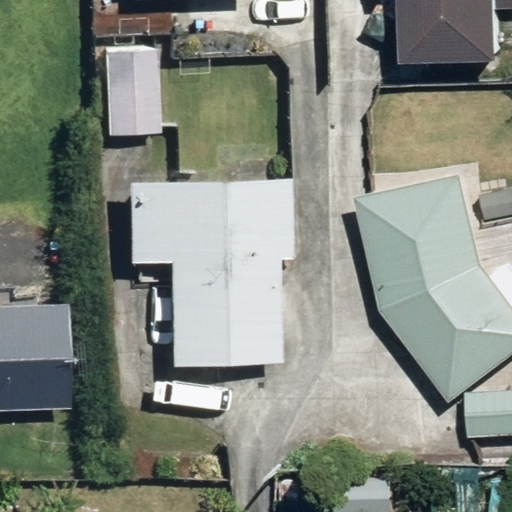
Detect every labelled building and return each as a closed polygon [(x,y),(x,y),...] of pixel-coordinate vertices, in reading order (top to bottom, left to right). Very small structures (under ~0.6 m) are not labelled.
[(511,0),(413,0),(412,54),(511,56),(511,0)] [(163,39),(114,39),(113,125),(162,126),(163,39)] [(511,276),(496,251),(480,161),(369,187),(394,297),(463,394),(477,382),(511,352),(511,276)] [(295,173),(131,172),(130,257),(177,257),(176,357),(279,357),(280,252),(294,252),(295,173)] [(75,301),(0,298),(0,406),(72,409),(75,301)] [(511,386),(477,384),(474,430),(511,432),(511,386)] [(511,511),(511,494),(511,458),(435,455),(433,511),(511,511)] [(338,511),(342,472),(290,467),(286,511),(338,511)]
